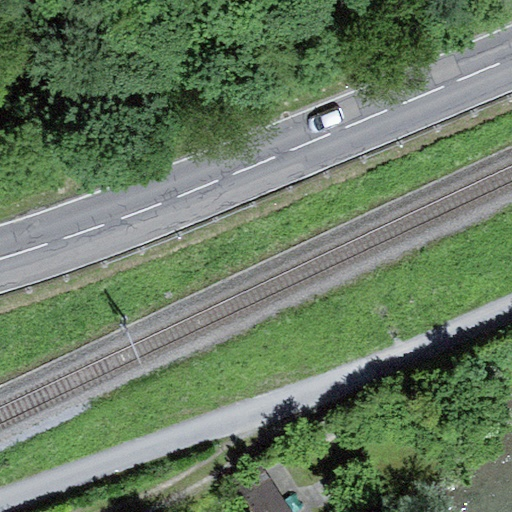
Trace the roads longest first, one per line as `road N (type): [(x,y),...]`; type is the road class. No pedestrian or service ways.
road 1 (primary): [(511,59),(0,261)]
road 2 (track): [(0,507),(293,404),(511,313)]
